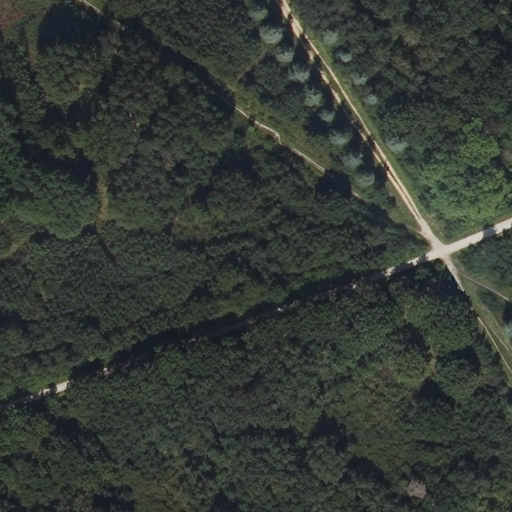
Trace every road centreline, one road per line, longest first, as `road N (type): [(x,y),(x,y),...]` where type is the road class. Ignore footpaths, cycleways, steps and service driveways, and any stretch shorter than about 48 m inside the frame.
road 1 (track): [(0,410),(440,253)]
road 2 (track): [(511,368),(276,0)]
